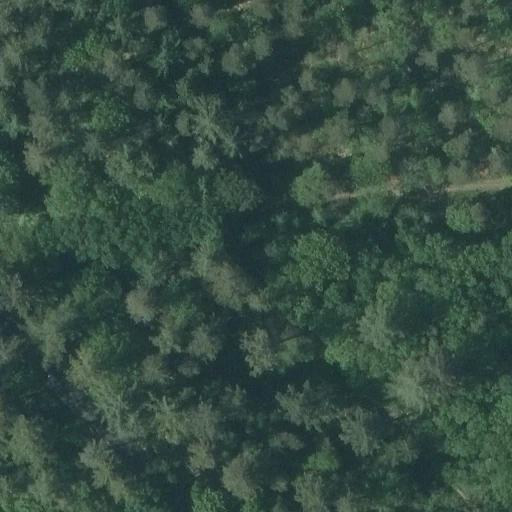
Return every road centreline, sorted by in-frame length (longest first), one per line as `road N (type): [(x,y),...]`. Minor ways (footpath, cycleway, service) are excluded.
road 1 (track): [(504,511),(222,193),(101,201),(0,57)]
road 2 (track): [(511,171),(222,193)]
road 3 (secondary): [(180,511),(0,315)]
